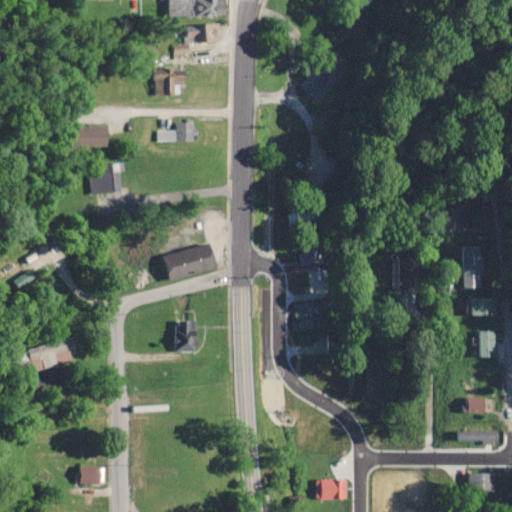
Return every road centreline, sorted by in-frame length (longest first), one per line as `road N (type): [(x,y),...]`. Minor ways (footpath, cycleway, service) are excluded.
road 1 (secondary): [(254,511),(240,269),(251,0)]
road 2 (residential): [(510,511),(490,145),(511,70)]
road 3 (residential): [(119,511),(119,310),(240,269)]
road 4 (residential): [(356,511),(349,413),(284,395),(272,274),(258,264),(240,269)]
road 5 (residential): [(511,458),(354,459)]
